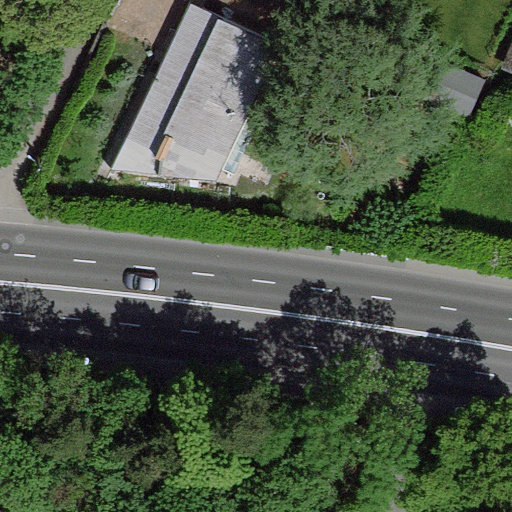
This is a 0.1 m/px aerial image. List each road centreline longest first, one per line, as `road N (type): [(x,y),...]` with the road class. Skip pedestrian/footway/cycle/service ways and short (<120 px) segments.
road 1 (primary): [(511,345),(0,281)]
road 2 (residential): [(92,0),(0,195)]
